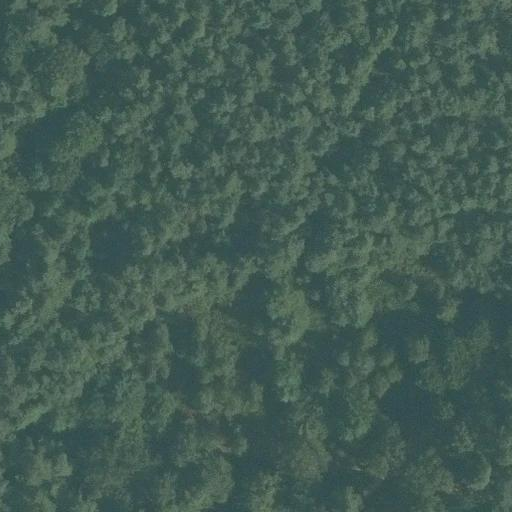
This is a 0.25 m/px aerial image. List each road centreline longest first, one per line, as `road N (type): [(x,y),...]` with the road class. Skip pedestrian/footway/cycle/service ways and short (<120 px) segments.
road 1 (track): [(511,491),(0,404)]
road 2 (track): [(0,252),(52,122),(91,76),(135,0)]
road 3 (unknown): [(385,469),(511,325)]
